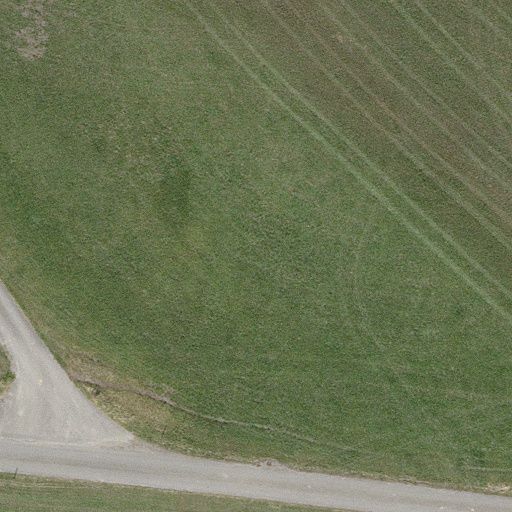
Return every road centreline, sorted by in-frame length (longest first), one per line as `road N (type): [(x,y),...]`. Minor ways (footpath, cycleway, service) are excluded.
road 1 (track): [(511,505),(84,447),(0,443)]
road 2 (track): [(84,447),(0,306)]
